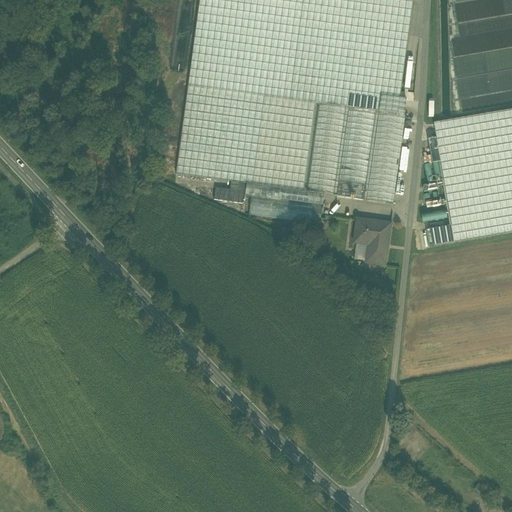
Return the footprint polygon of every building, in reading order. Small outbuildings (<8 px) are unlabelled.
[(199,0),(188,87),(264,97),(348,108),(375,112),(378,113),(404,116),(406,100),(400,99),(413,0),(199,0)] [(246,185),(252,186),(264,97),(188,87),(176,175),(230,183),(246,185)] [(324,195),(336,197),(348,108),(264,97),(252,186),(324,195)] [(336,197),(363,201),(375,112),(348,108),(336,197)] [(426,231),(429,247),(511,232),(511,110),(433,124),(436,139),(440,162),(451,227),(426,231)] [(363,201),(366,201),(378,113),(375,112),(363,201)] [(404,116),(378,113),(366,201),(393,205),(406,116),(404,116)] [(432,164),(440,162),(436,139),(428,140),(432,164)] [(245,194),(246,185),(230,183),(229,191),(245,194)] [(436,184),(422,187),(423,193),(437,190),(436,184)] [(322,207),(324,195),(252,186),(246,185),(245,194),(245,197),(251,198),(322,207)] [(245,194),(229,191),(215,190),(214,201),(243,205),(245,197),(245,194)] [(319,226),(322,207),(251,198),(248,216),(319,226)] [(426,204),(427,209),(444,206),(443,201),(426,204)] [(439,219),(438,213),(421,216),(422,222),(439,219)] [(365,264),(385,266),(390,225),(357,220),(354,244),(356,244),(368,246),(366,262),(365,264)] [(354,260),(366,262),(368,246),(356,244),(354,260)]
